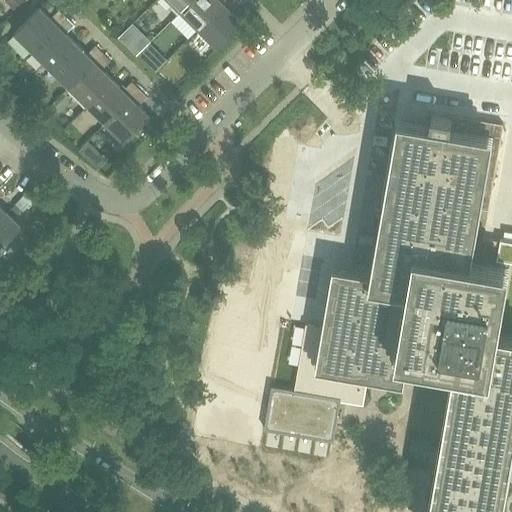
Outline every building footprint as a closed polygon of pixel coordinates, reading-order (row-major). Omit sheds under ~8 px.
[(10,0),(7,4),(14,11),(23,2),(21,0),(10,0)] [(169,0),(180,11),(190,0),(169,0)] [(190,0),(180,11),(198,29),(226,0),(190,0)] [(242,21),(232,11),(240,2),(238,0),(226,0),(198,29),(217,47),(242,21)] [(39,6),(14,32),(33,51),(67,16),(59,8),(50,17),(39,6)] [(33,51),(51,69),(76,43),(66,33),(75,24),(67,16),(33,51)] [(51,69),(69,87),(103,52),(95,45),(87,53),(76,43),(51,69)] [(69,87),(87,104),(113,79),(103,69),(111,60),(103,52),(69,87)] [(87,104),(106,122),(139,88),(132,81),(123,89),(113,79),(87,104)] [(106,122),(124,141),(149,115),(139,105),(147,96),(139,88),(106,122)] [(497,511),(511,428),(511,242),(471,236),(481,177),(493,179),(502,123),(452,115),(451,118),(431,115),(430,126),(441,128),(440,132),(401,125),(374,278),(336,271),(327,326),(306,323),(294,392),(362,404),(368,373),(398,378),(402,354),(459,364),(432,511),(497,511)] [(78,150),(85,156),(95,146),(88,140),(78,150)] [(25,192),(15,203),(25,211),(34,200),(25,192)] [(0,252),(7,246),(4,243),(22,226),(6,210),(0,216),(0,252)]
